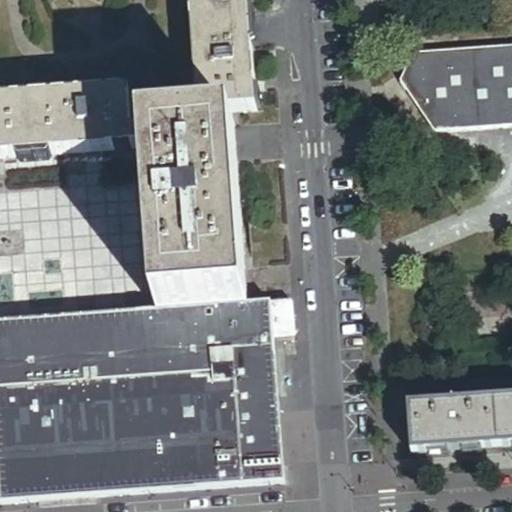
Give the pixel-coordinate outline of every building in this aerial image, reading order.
[(0,0),(0,106),(131,97),(133,133),(144,132),(199,128),(190,0),(0,0)] [(257,115),(248,0),(190,0),(199,128),(233,126),(233,116),(257,115)] [(511,49),(417,60),(401,85),(435,136),(511,130),(511,49)] [(0,164),(145,154),(144,132),(133,133),(131,97),(0,106),(0,164)] [(233,126),(199,128),(144,132),(145,154),(157,315),(249,309),(235,125),(233,126)] [(294,343),(291,306),(271,307),(274,344),(294,343)] [(157,315),(0,326),(0,489),(1,506),(284,486),(274,344),(271,307),(249,309),(157,315)] [(448,408),(411,411),(415,457),(511,449),(511,403),(460,407),(448,408)]
